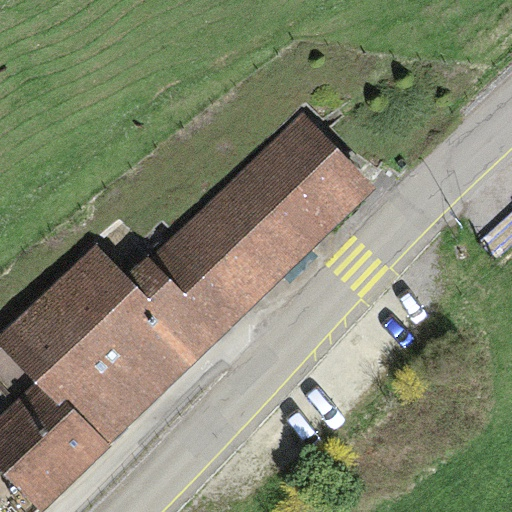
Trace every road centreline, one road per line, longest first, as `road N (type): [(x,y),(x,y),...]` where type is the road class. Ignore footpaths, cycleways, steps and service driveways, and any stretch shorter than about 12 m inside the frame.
road 1 (tertiary): [(511,109),(257,370)]
road 2 (residential): [(257,370),(228,350),(210,354),(46,511)]
road 3 (tertiary): [(257,370),(112,511)]
